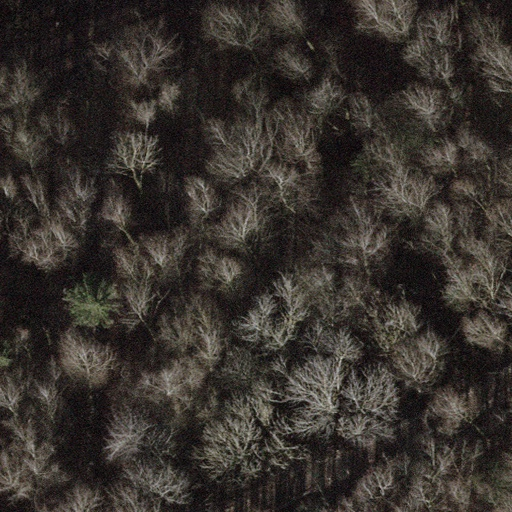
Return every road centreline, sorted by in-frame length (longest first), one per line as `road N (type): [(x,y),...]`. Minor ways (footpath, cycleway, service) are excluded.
road 1 (track): [(262,511),(511,378)]
road 2 (track): [(0,87),(220,0)]
